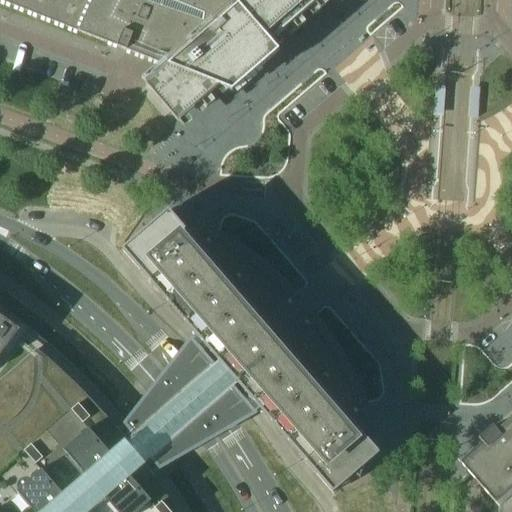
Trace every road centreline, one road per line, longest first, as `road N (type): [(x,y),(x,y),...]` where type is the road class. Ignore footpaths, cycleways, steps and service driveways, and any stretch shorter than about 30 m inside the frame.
road 1 (residential): [(433,22),(299,129),(294,206),(398,327),(468,335),(511,304)]
road 2 (tertiary): [(282,511),(176,356),(76,264),(0,224)]
road 3 (tertiary): [(0,239),(99,316),(158,378),(251,511)]
road 4 (residential): [(129,78),(0,31)]
